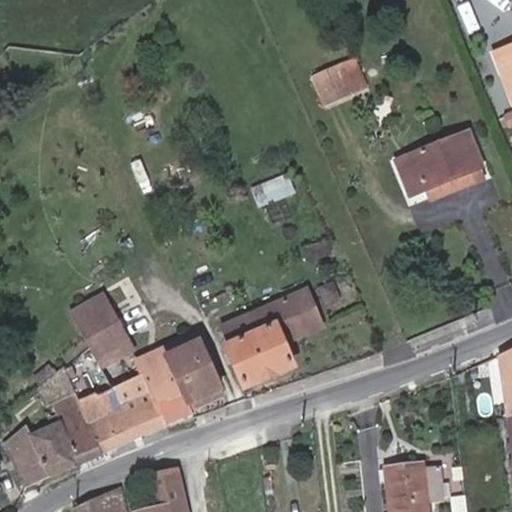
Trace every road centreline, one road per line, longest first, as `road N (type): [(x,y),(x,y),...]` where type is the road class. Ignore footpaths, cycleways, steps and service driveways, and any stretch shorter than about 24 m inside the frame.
road 1 (residential): [(511,320),(186,443)]
road 2 (residential): [(186,443),(35,511)]
